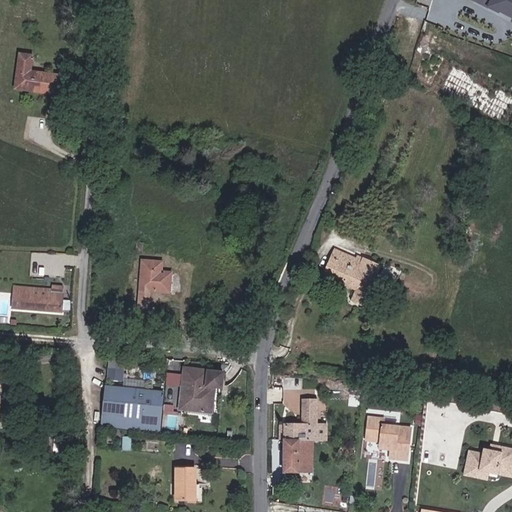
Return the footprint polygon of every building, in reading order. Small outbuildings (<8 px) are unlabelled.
[(511,0),(476,0),(497,10),(498,8),(511,15),(511,0)] [(58,95),(61,76),(31,71),(33,56),(20,54),(15,89),(58,95)] [(363,306),(380,266),(357,256),(355,258),(334,249),(323,276),(356,290),(351,301),(363,306)] [(170,293),(171,273),(162,272),(162,262),(142,260),(138,316),(148,316),(150,291),(170,293)] [(62,313),(64,287),(53,286),(53,290),(14,286),(12,309),(62,313)] [(125,380),(126,364),(111,363),(109,379),(125,380)] [(212,413),(215,388),(222,388),(224,373),(185,368),(180,410),(212,413)] [(182,386),(183,373),(169,372),(168,385),(182,386)] [(159,431),(163,392),(106,387),(102,426),(159,431)] [(359,407),(360,396),(349,395),(348,406),(359,407)] [(316,440),(317,425),(317,400),(303,400),(303,425),(285,425),(285,439),(285,440),(313,440),(316,440)] [(407,460),(410,428),(382,425),(382,419),(369,418),(366,440),(380,442),(380,449),(391,450),(396,451),(395,459),(407,460)] [(130,450),(131,438),(123,438),(123,449),(130,450)] [(312,473),(313,440),(285,440),(284,472),(312,473)] [(469,450),(464,476),(488,481),(489,473),(511,478),(511,449),(491,445),(490,450),(484,448),(483,453),(469,450)] [(196,498),(196,469),(176,469),(176,501),(187,501),(187,503),(198,503),(198,498),(196,498)]
